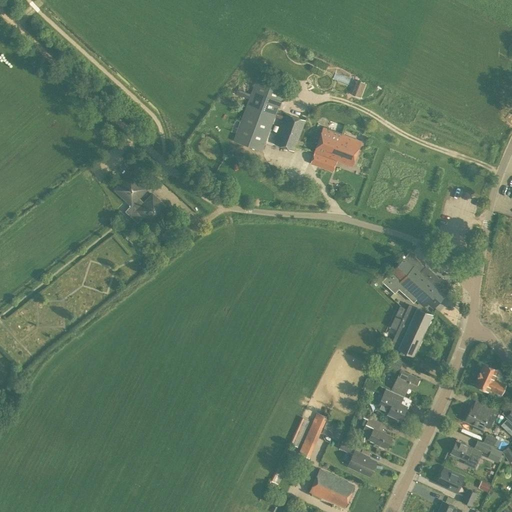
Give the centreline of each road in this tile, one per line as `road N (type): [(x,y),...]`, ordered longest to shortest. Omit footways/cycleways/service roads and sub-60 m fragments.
road 1 (unclassified): [(475,291),(413,240),(339,217),(226,207),(165,164)]
road 2 (track): [(165,164),(0,8)]
road 3 (unclassified): [(392,511),(468,331)]
road 4 (unclassified): [(475,291),(492,193),(511,145)]
road 5 (residential): [(406,27),(462,57),(473,76),(511,104)]
